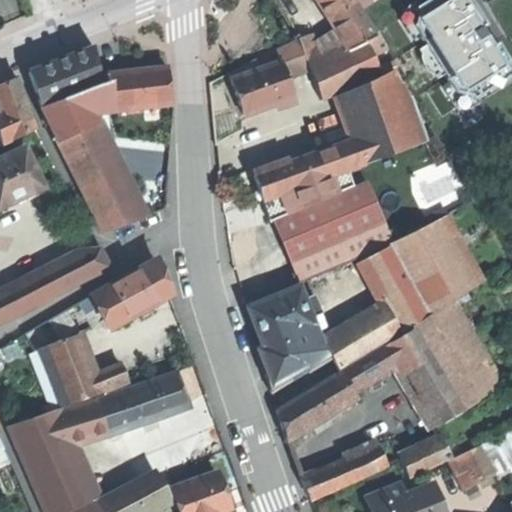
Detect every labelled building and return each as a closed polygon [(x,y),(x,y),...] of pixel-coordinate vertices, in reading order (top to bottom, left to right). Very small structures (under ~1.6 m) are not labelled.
[(315,0),(333,29),(358,14),(349,0),(315,0)] [(355,0),(362,10),(376,0),(355,0)] [(428,0),(416,8),(417,12),(413,25),(456,93),(471,97),(473,100),(511,74),(511,69),(508,63),(509,62),(498,43),(493,46),(482,29),(487,25),(470,0),(428,0)] [(346,49),(364,41),(373,36),(358,14),(333,29),(346,49)] [(304,38),(299,41),(304,55),(318,49),(304,26),(299,28),(304,38)] [(287,80),(310,71),(309,67),(304,55),(299,41),(276,49),(280,62),(287,80)] [(321,101),(380,73),(364,41),(346,49),(323,61),(309,67),(310,71),(321,101)] [(40,107),(100,84),(99,74),(94,46),(56,61),(29,71),(40,107)] [(304,55),(309,67),(323,61),(318,49),(304,55)] [(227,74),(230,81),(258,71),(254,61),(227,74)] [(294,98),(287,80),(280,62),(258,71),(230,81),(237,101),(243,117),(294,98)] [(107,73),(111,110),(171,104),(167,67),(136,70),(107,73)] [(407,121),(388,71),(381,75),(340,94),(356,139),(358,138),(407,121)] [(107,73),(99,74),(100,84),(40,107),(88,203),(127,184),(91,113),(111,110),(107,73)] [(3,83),(0,83),(0,108),(2,114),(0,114),(0,138),(2,145),(35,129),(16,78),(3,83)] [(417,147),(407,121),(358,138),(356,139),(256,175),(264,201),(347,172),(417,147)] [(0,206),(43,187),(25,146),(0,157),(0,206)] [(354,188),(347,172),(264,201),(269,221),(272,220),(272,222),(354,188)] [(366,183),(354,188),(272,222),(282,245),(289,263),(383,224),(366,183)] [(427,225),(446,216),(443,211),(425,220),(427,225)] [(427,225),(403,237),(431,292),(439,309),(484,282),(448,215),(446,216),(427,225)] [(419,298),(431,292),(403,237),(391,243),(392,245),(419,298)] [(389,314),(419,298),(392,245),(361,261),(386,309),(389,314)] [(0,292),(0,322),(109,267),(103,257),(102,254),(79,252),(0,292)] [(99,309),(110,328),(170,296),(163,277),(156,259),(91,294),(99,309)] [(295,334),(315,326),(311,316),(321,313),(314,295),(304,298),(299,286),(247,306),(258,335),(263,349),(296,337),(295,334)] [(339,368),(439,309),(431,292),(419,298),(389,314),(386,309),(326,347),(336,363),(339,368)] [(92,313),(99,309),(91,294),(84,299),(92,313)] [(455,302),(420,324),(470,406),(505,384),(455,302)] [(420,324),(383,347),(394,365),(433,428),(470,406),(420,324)] [(324,348),(315,326),(295,334),(296,337),(263,349),(258,352),(267,381),(324,348)] [(36,349),(65,404),(106,389),(97,372),(78,334),(36,349)] [(326,347),(324,348),(267,381),(273,400),(336,363),(326,347)] [(394,365),(383,347),(341,372),(352,390),(394,365)] [(121,364),(97,372),(106,389),(128,381),(121,364)] [(120,391),(133,426),(187,406),(182,391),(175,371),(120,391)] [(352,390),(341,372),(276,410),(281,427),(285,442),(357,398),(352,390)] [(109,435),(133,426),(120,391),(96,400),(109,435)] [(71,449),(109,435),(96,400),(57,415),(71,449)] [(65,511),(94,500),(71,449),(57,415),(54,410),(6,426),(43,511),(65,511)] [(438,440),(419,449),(429,469),(447,460),(448,460),(438,440)] [(0,465),(9,462),(0,441),(0,465)] [(310,499),(385,465),(375,443),(300,476),(310,499)] [(479,445),(448,460),(447,460),(460,487),(492,472),(479,445)] [(398,459),(408,479),(429,469),(419,449),(398,459)] [(217,474),(174,489),(181,511),(220,511),(229,509),(223,492),(217,474)] [(150,511),(170,502),(158,479),(99,510),(100,511),(150,511)] [(443,511),(433,485),(386,503),(382,493),(367,499),(371,511),(443,511)]
